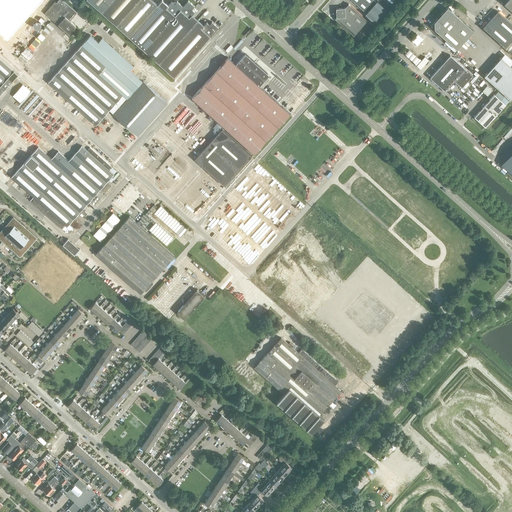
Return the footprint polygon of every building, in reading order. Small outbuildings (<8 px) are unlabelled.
[(0,0),(0,30),(8,37),(40,0),(0,0)] [(55,1),(45,13),(46,14),(63,29),(67,32),(70,35),(75,29),(75,28),(76,27),(75,26),(75,25),(74,24),(69,20),(77,11),(63,0),(58,0),(57,2),(55,1)] [(88,0),(101,12),(111,0),(88,0)] [(111,0),(101,12),(116,25),(138,0),(111,0)] [(138,0),(116,25),(129,37),(158,5),(152,0),(138,0)] [(162,0),(161,0),(158,5),(129,37),(159,63),(198,19),(192,14),(195,11),(193,9),(192,8),(194,6),(188,0),(187,0),(183,6),(177,1),(176,1),(175,2),(174,2),(173,1),(172,2),(172,1),(168,5),(162,0)] [(352,0),(366,12),(376,1),(374,0),(352,0)] [(336,8),(336,12),(337,17),(335,18),(354,35),(367,20),(349,4),(345,8),(336,8)] [(448,7),(431,26),(457,49),(474,30),(448,7)] [(506,47),(511,40),(511,23),(498,11),(483,27),(506,47)] [(198,19),(159,63),(174,77),(218,27),(212,22),(211,23),(210,22),(209,22),(208,23),(206,21),(203,24),(198,19)] [(417,45),(423,38),(418,33),(411,40),(417,45)] [(99,42),(94,38),(91,35),(82,45),(64,65),(48,82),(54,87),(57,89),(64,96),(96,125),(109,110),(114,114),(117,111),(140,84),(143,81),(130,70),(134,66),(102,38),(99,42)] [(269,75),(245,53),(236,64),(228,57),(192,98),(254,154),(290,113),(286,109),(260,85),(269,75)] [(472,75),(450,55),(430,77),(445,91),(454,80),(462,87),(472,75)] [(420,69),(429,60),(425,56),(421,60),(420,58),(415,64),(420,69)] [(484,75),(511,99),(511,97),(511,66),(501,56),(484,75)] [(17,75),(0,59),(0,93),(6,87),(17,75)] [(469,78),(473,82),(480,74),(476,70),(473,73),(473,74),(469,78)] [(140,84),(117,111),(114,114),(113,114),(138,136),(167,102),(143,81),(140,84)] [(482,90),(488,95),(493,89),(488,84),(482,90)] [(33,88),(20,103),(25,107),(23,108),(30,114),(44,98),(41,95),(33,88)] [(475,116),(486,126),(506,104),(495,94),(475,116)] [(64,117),(50,132),(61,143),(76,128),(64,117)] [(225,186),(251,157),(252,156),(222,129),(195,159),(225,186)] [(90,147),(87,150),(82,146),(82,145),(68,160),(68,161),(58,151),(51,159),(49,157),(38,147),(11,177),(33,196),(30,200),(62,228),(64,226),(65,225),(67,226),(100,189),(105,193),(111,185),(107,181),(113,174),(111,172),(114,170),(111,168),(112,167),(90,147)] [(511,152),(501,164),(509,171),(507,173),(511,177),(511,152)] [(101,240),(121,219),(114,212),(94,234),(101,240)] [(129,216),(96,254),(141,293),(174,256),(129,216)] [(11,223),(2,232),(3,233),(1,235),(4,238),(3,239),(17,251),(17,250),(20,252),(22,250),(23,251),(31,241),(31,240),(33,238),(30,236),(31,235),(26,231),(27,230),(23,226),(22,227),(17,222),(16,223),(14,221),(12,224),(11,223)] [(167,245),(173,238),(156,222),(149,229),(167,245)] [(262,239),(260,237),(257,242),(265,248),(271,239),(267,237),(269,235),(266,233),(264,235),(264,236),(262,239)] [(74,254),(80,249),(68,238),(63,244),(74,254)] [(327,240),(288,282),(361,345),(400,301),(327,240)] [(9,294),(10,293),(11,293),(12,291),(12,290),(8,286),(6,288),(0,295),(5,300),(9,295),(9,294)] [(205,296),(197,289),(177,312),(185,319),(205,296)] [(99,298),(90,308),(95,312),(100,306),(97,304),(101,299),(99,298)] [(100,306),(95,312),(99,316),(104,310),(102,308),(105,303),(103,302),(100,306)] [(13,308),(9,313),(16,319),(19,315),(25,320),(28,318),(21,312),(19,313),(18,312),(19,310),(16,307),(14,309),(13,308)] [(79,309),(76,311),(72,308),(70,310),(74,313),(81,319),(85,314),(79,309)] [(104,310),(99,316),(103,320),(109,314),(104,310)] [(109,314),(103,320),(108,324),(113,318),(110,316),(114,311),(112,310),(109,314)] [(16,319),(9,313),(5,317),(12,323),(16,319)] [(74,313),(70,318),(77,323),(81,319),(74,313)] [(113,318),(108,324),(112,328),(118,322),(115,320),(119,315),(117,314),(113,318)] [(77,323),(70,318),(68,320),(64,316),(62,318),(65,321),(66,322),(73,328),(77,323)] [(12,323),(5,317),(1,322),(8,328),(10,325),(12,323)] [(66,322),(64,325),(57,318),(55,320),(62,327),(63,327),(64,328),(69,332),(73,328),(66,322)] [(118,322),(112,328),(117,332),(119,330),(121,328),(122,326),(118,322)] [(62,327),(59,331),(64,336),(65,337),(69,332),(64,328),(63,327),(62,327)] [(59,331),(56,334),(52,330),(50,332),(54,336),(55,336),(61,341),(65,337),(64,336),(59,331)] [(54,336),(52,338),(48,335),(47,335),(44,332),(43,334),(50,340),(51,340),(57,346),(61,341),(55,336),(54,336)] [(281,336),(255,367),(280,388),(284,383),(285,382),(286,380),(284,378),(286,376),(291,377),(308,391),(308,393),(310,395),(314,396),(319,398),(318,400),(321,403),(321,406),(323,408),(322,412),(341,389),(335,384),(339,380),(302,348),(301,348),(299,351),(281,336)] [(14,339),(5,349),(9,354),(15,348),(12,345),(16,341),(14,339)] [(51,340),(50,340),(48,343),(44,339),(42,341),(45,344),(47,345),(53,350),(57,346),(51,340)] [(112,340),(108,345),(115,350),(117,347),(122,350),(123,348),(112,340)] [(47,345),(44,347),(40,344),(38,345),(41,348),(43,349),(49,355),(53,350),(47,345)] [(115,350),(108,345),(105,350),(112,355),(115,350)] [(19,352),(14,358),(18,362),(24,356),(21,353),(25,349),(23,347),(19,351),(19,352)] [(15,348),(9,354),(14,358),(19,352),(19,351),(15,348)] [(43,349),(40,352),(36,348),(34,350),(37,353),(39,354),(45,359),(49,355),(43,349)] [(112,355),(105,350),(102,355),(109,360),(111,357),(115,360),(116,358),(113,356),(112,355)] [(155,362),(153,364),(157,368),(162,362),(160,360),(164,355),(162,354),(161,355),(159,357),(158,358),(157,359),(155,362)] [(109,360),(102,355),(98,360),(105,365),(109,360)] [(24,356),(18,362),(23,366),(28,360),(24,356)] [(33,364),(27,370),(32,374),(37,368),(34,365),(38,361),(41,363),(43,360),(38,356),(32,363),(33,364)] [(162,362),(157,368),(162,372),(167,366),(164,364),(168,359),(166,358),(164,361),(162,362)] [(28,360),(23,366),(27,370),(33,364),(32,363),(28,360)] [(105,365),(98,360),(95,365),(102,370),(104,367),(108,370),(110,368),(106,365),(105,365)] [(147,370),(141,365),(139,367),(135,364),(133,366),(137,369),(143,375),(147,370)] [(103,370),(102,370),(95,365),(92,370),(99,375),(101,372),(105,375),(107,373),(103,370)] [(167,366),(162,372),(166,376),(171,370),(167,366)] [(137,369),(135,372),(131,368),(129,370),(132,373),(133,374),(139,379),(143,375),(137,369)] [(99,375),(92,370),(89,376),(95,380),(96,380),(97,377),(102,380),(103,378),(100,375),(99,375)] [(171,370),(166,376),(171,380),(176,374),(171,370)] [(181,378),(178,376),(182,371),(180,370),(176,374),(171,380),(175,384),(181,378)] [(139,379),(133,374),(131,376),(127,373),(125,371),(124,373),(125,374),(125,375),(128,377),(129,378),(135,384),(139,379)] [(181,378),(175,384),(180,388),(185,382),(182,380),(186,375),(184,374),(181,378)] [(95,380),(89,376),(85,381),(92,385),(94,382),(99,385),(100,383),(97,380),(96,380),(95,380)] [(3,377),(0,380),(0,386),(2,388),(7,381),(8,380),(7,379),(6,380),(3,377)] [(125,383),(131,388),(135,384),(129,378),(127,381),(125,383)] [(131,388),(125,383),(123,385),(117,380),(115,382),(120,386),(121,387),(127,393),(131,388)] [(7,381),(2,388),(6,392),(12,385),(13,384),(11,383),(10,384),(7,381)] [(92,385),(85,381),(82,386),(89,390),(92,385)] [(12,385),(6,392),(11,396),(16,389),(17,388),(16,387),(15,388),(12,385)] [(89,390),(82,386),(79,391),(86,395),(89,390)] [(121,387),(119,390),(115,386),(113,388),(118,392),(117,392),(124,397),(127,393),(121,387)] [(289,386),(277,400),(312,432),(325,418),(289,386)] [(16,389),(11,396),(15,400),(21,394),(21,393),(22,393),(20,391),(19,392),(16,389)] [(117,392),(115,394),(111,391),(109,392),(112,395),(114,396),(120,402),(124,397),(117,392)] [(78,403),(75,401),(79,397),(77,395),(68,405),(72,409),(78,403)] [(114,396),(111,399),(107,395),(105,397),(110,401),(116,406),(120,402),(114,396)] [(201,395),(196,401),(195,402),(200,406),(206,400),(204,398),(205,397),(203,395),(202,396),(201,395)] [(24,408),(30,401),(31,401),(29,399),(28,400),(25,397),(20,404),(24,408)] [(174,397),(171,402),(178,406),(180,403),(185,406),(186,404),(174,397)] [(82,407),(79,405),(83,401),(81,399),(78,403),(72,409),(77,413),(82,407)] [(30,401),(24,408),(29,412),(34,405),(35,404),(34,403),(33,404),(30,401)] [(110,401),(106,405),(112,411),(116,406),(110,401)] [(178,406),(171,402),(168,407),(175,411),(177,408),(184,412),(185,410),(178,406)] [(86,411),(84,409),(88,405),(86,403),(82,407),(77,413),(81,417),(86,411)] [(106,405),(103,408),(99,404),(97,406),(102,410),(108,415),(112,411),(106,405)] [(34,405),(29,412),(33,416),(39,409),(40,408),(38,407),(37,408),(34,405)] [(91,415),(88,413),(92,408),(90,407),(86,411),(81,417),(86,421),(91,415)] [(186,419),(179,414),(175,411),(168,407),(164,412),(171,416),(172,416),(173,413),(178,416),(185,420),(186,419)] [(0,416),(4,420),(8,415),(10,418),(11,417),(1,409),(0,410),(0,416)] [(39,409),(33,416),(38,420),(43,413),(44,412),(43,411),(42,412),(39,409)] [(193,418),(198,412),(195,410),(190,416),(193,418)] [(225,410),(216,420),(221,424),(226,418),(223,415),(227,411),(225,410)] [(90,425),(95,419),(93,417),(97,412),(95,411),(91,415),(86,421),(90,425)] [(171,416),(164,412),(161,417),(168,421),(170,418),(175,421),(176,419),(172,416),(171,416)] [(43,413),(38,420),(42,424),(48,417),(48,416),(47,415),(46,416),(43,413)] [(100,423),(97,421),(101,417),(99,415),(95,419),(90,425),(95,430),(100,423)] [(48,417),(42,424),(47,428),(52,421),(53,420),(52,419),(51,420),(48,417)] [(168,421),(161,417),(158,422),(165,426),(167,423),(172,426),(173,424),(168,421)] [(226,418),(221,424),(225,428),(231,422),(230,422),(226,418)] [(231,422),(225,428),(230,432),(235,426),(232,424),(236,420),(234,418),(230,422),(231,422)] [(204,421),(202,424),(198,420),(196,422),(201,425),(200,426),(206,431),(210,426),(204,421)] [(52,421),(47,428),(51,432),(57,425),(57,424),(56,423),(55,424),(52,421)] [(165,426),(158,422),(155,427),(162,431),(164,428),(168,431),(170,429),(165,426)] [(200,426),(198,428),(194,424),(192,426),(197,430),(196,430),(202,436),(206,431),(200,426)] [(235,426),(230,432),(234,436),(240,430),(235,426)] [(240,430),(234,436),(239,440),(244,434),(241,431),(242,430),(245,427),(243,426),(240,429),(240,430)] [(162,431),(155,427),(151,432),(158,436),(159,436),(160,433),(165,436),(166,434),(162,431)] [(196,430),(194,433),(190,429),(188,427),(186,429),(189,431),(188,431),(193,434),(192,435),(198,440),(202,436),(196,430)] [(244,434),(239,440),(243,444),(245,442),(247,440),(249,438),(246,435),(249,431),(248,430),(244,434)] [(19,445),(9,455),(11,457),(11,458),(13,460),(14,459),(14,460),(18,455),(23,449),(23,448),(27,444),(30,447),(36,439),(28,432),(22,440),(21,440),(19,442),(18,444),(19,445)] [(158,436),(151,432),(148,437),(155,441),(157,438),(162,441),(163,439),(159,436),(158,436)] [(8,440),(1,448),(6,452),(8,451),(10,453),(18,444),(19,442),(11,435),(7,439),(8,440)] [(192,435),(188,439),(194,444),(198,440),(192,435)] [(155,441),(148,437),(145,442),(152,446),(154,443),(158,446),(160,444),(155,441)] [(188,439),(186,442),(182,438),(180,440),(185,443),(184,444),(191,449),(194,444),(188,439)] [(390,446),(394,449),(399,442),(395,439),(390,446)] [(152,446),(145,442),(142,447),(148,452),(151,448),(155,451),(156,449),(152,446)] [(77,443),(73,447),(71,445),(67,449),(69,451),(71,450),(75,454),(82,446),(81,445),(80,446),(77,443)] [(184,444),(181,448),(187,453),(191,449),(184,444)] [(82,446),(75,454),(80,458),(86,451),(87,450),(85,449),(84,450),(81,448),(82,447),(82,446)] [(181,448),(178,451),(174,447),(172,449),(177,452),(177,453),(183,458),(187,453),(181,448)] [(86,451),(80,458),(84,462),(91,454),(89,453),(89,454),(86,451)] [(141,459),(138,457),(142,453),(140,451),(131,462),(135,465),(141,459)] [(177,453),(174,455),(170,451),(168,453),(173,457),(179,462),(183,458),(177,453)] [(238,453),(234,458),(241,462),(243,459),(244,460),(248,462),(250,464),(248,467),(252,469),(255,463),(249,459),(249,460),(246,458),(244,457),(238,453)] [(22,470),(27,464),(32,468),(39,461),(31,454),(26,459),(24,457),(16,465),(22,470)] [(91,454),(84,462),(89,466),(95,458),(94,457),(93,458),(90,456),(91,455),(91,454)] [(289,460),(283,455),(281,458),(279,460),(284,464),(282,466),(288,472),(292,467),(287,462),(289,460)] [(173,457),(169,461),(175,467),(179,462),(173,457)] [(36,465),(40,468),(31,478),(34,481),(40,475),(38,474),(44,467),(42,466),(47,461),(43,458),(36,465)] [(95,458),(89,466),(93,470),(100,462),(98,461),(98,462),(95,460),(96,459),(95,458)] [(234,458),(231,463),(238,467),(241,462),(234,458)] [(140,469),(145,463),(141,459),(135,465),(136,466),(140,469)] [(150,467),(147,465),(151,461),(149,459),(145,463),(140,469),(144,473),(150,467)] [(267,461),(264,459),(260,464),(265,468),(269,463),(267,461)] [(169,461),(166,464),(162,460),(160,462),(165,466),(171,471),(175,467),(169,461)] [(100,462),(93,470),(98,474),(104,466),(103,465),(102,466),(99,463),(100,463),(100,462)] [(154,471),(151,469),(155,465),(153,463),(150,467),(144,473),(149,477),(154,471)] [(231,463),(228,468),(235,472),(237,469),(241,472),(242,470),(238,467),(231,463)] [(259,463),(257,465),(255,467),(261,472),(265,468),(260,464),(259,463)] [(71,511),(78,511),(95,493),(72,473),(63,465),(60,468),(69,476),(69,477),(70,478),(75,482),(72,486),(70,484),(65,489),(67,492),(65,494),(74,502),(68,509),(71,511)] [(105,466),(104,466),(98,474),(102,478),(109,470),(107,469),(106,470),(104,468),(105,466)] [(282,466),(278,471),(284,477),(288,472),(282,466)] [(159,475),(156,473),(160,469),(158,467),(154,471),(149,477),(153,481),(159,475)] [(228,468),(225,473),(231,477),(233,474),(235,475),(238,477),(239,475),(236,473),(235,472),(228,468)] [(109,470),(102,478),(107,482),(113,474),(112,473),(111,474),(108,471),(109,470)] [(43,478),(47,475),(43,471),(40,475),(34,481),(38,485),(43,478)] [(163,480),(160,477),(164,473),(162,471),(160,474),(159,475),(153,481),(158,486),(163,480)] [(278,471),(274,475),(280,481),(284,477),(278,471)] [(225,473),(221,478),(228,482),(230,479),(231,480),(235,482),(236,480),(233,478),(231,477),(225,473)] [(114,474),(113,474),(107,482),(111,486),(117,479),(118,478),(116,477),(115,478),(113,475),(114,474)] [(274,475),(269,480),(276,486),(280,481),(274,475)] [(365,476),(356,484),(361,489),(369,481),(365,476)] [(276,486),(269,480),(267,477),(263,482),(265,484),(272,490),(276,486)] [(221,478),(218,483),(225,487),(227,484),(231,487),(233,485),(228,482),(221,478)] [(120,482),(117,479),(111,486),(116,490),(122,483),(121,483),(122,482),(121,481),(120,482)] [(46,492),(55,482),(53,481),(50,484),(48,483),(43,489),(46,492)] [(55,482),(46,492),(50,495),(56,489),(54,488),(57,484),(55,482)] [(265,484),(263,482),(259,487),(257,485),(255,487),(260,492),(262,490),(268,495),(272,490),(265,484)] [(218,483),(215,488),(221,492),(222,492),(225,487),(218,483)] [(60,500),(65,494),(67,492),(65,489),(62,487),(55,496),(60,500)] [(260,492),(255,487),(252,490),(254,492),(253,494),(255,496),(253,498),(260,504),(264,500),(258,495),(260,492)] [(215,488),(211,493),(218,497),(220,494),(225,497),(226,495),(222,492),(221,492),(215,488)] [(211,493),(208,498),(215,502),(217,499),(221,502),(223,500),(218,497),(211,493)] [(90,503),(89,504),(84,509),(87,511),(88,511),(93,507),(95,504),(92,501),(95,499),(93,497),(90,500),(89,502),(90,503)] [(208,498),(205,503),(212,508),(214,504),(222,510),(224,508),(215,502),(208,498)] [(253,498),(249,503),(256,509),(260,504),(253,498)] [(106,511),(109,511),(113,508),(105,501),(100,507),(106,511)] [(136,508),(134,510),(136,511),(139,511),(140,511),(141,511),(146,505),(147,504),(146,503),(145,504),(142,501),(136,508)] [(249,503),(245,508),(249,511),(252,511),(256,509),(249,503)]
